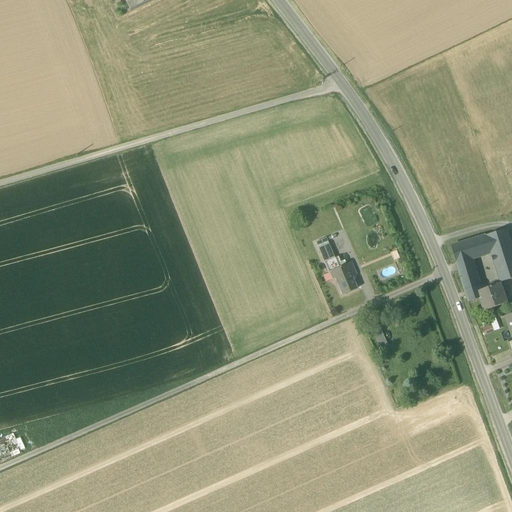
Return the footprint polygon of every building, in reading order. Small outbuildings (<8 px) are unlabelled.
[(125,0),(130,9),(149,0),(125,0)] [(511,245),(507,229),(487,235),(492,252),(500,280),(503,282),(511,278),(511,245)] [(472,258),(492,252),(487,235),(451,246),(456,263),(472,258)] [(314,241),(317,249),(328,244),(325,237),(314,241)] [(334,258),(328,244),(317,249),(323,263),(334,258)] [(338,257),(335,258),(339,267),(346,264),(344,261),(340,262),(338,257)] [(328,273),(330,273),(329,272),(338,268),(338,267),(339,267),(335,258),(334,258),(323,263),(328,273)] [(474,266),(472,258),(456,263),(459,271),(474,266)] [(346,264),(339,267),(338,267),(338,268),(329,272),(330,273),(333,280),(335,279),(342,295),(356,289),(351,277),(356,275),(351,262),(346,264)] [(376,270),(381,280),(398,273),(393,263),(376,270)] [(479,286),(474,266),(459,271),(465,290),(479,286)] [(325,283),(333,280),(330,273),(328,273),(322,276),(325,283)] [(501,283),(481,291),(480,291),(483,298),(482,298),(485,305),(507,296),(501,283)] [(479,299),(482,298),(483,298),(480,291),(481,291),(479,286),(465,290),(469,302),(479,299)] [(482,298),(479,299),(483,312),(509,302),(507,296),(485,305),(482,298)] [(492,325),(482,329),(485,336),(494,332),(492,325)] [(381,331),(374,334),(380,349),(387,345),(381,331)]
